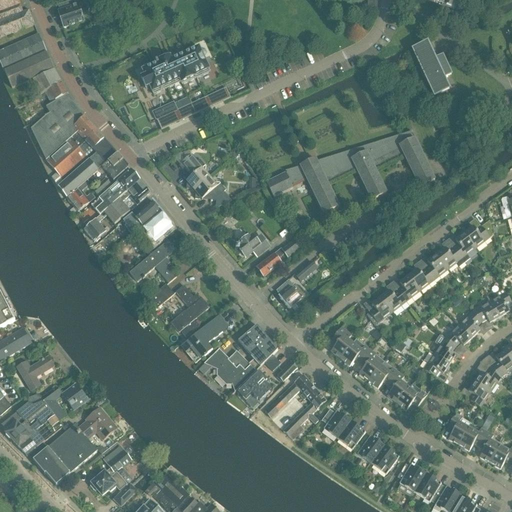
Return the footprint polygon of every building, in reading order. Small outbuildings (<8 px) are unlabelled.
[(0,0),(0,13),(20,6),(17,0),(0,0)] [(424,0),(456,12),(460,0),(424,0)] [(58,12),(61,21),(62,24),(64,29),(84,23),(78,5),(73,7),(71,1),(58,6),(60,12),(59,12),(58,12)] [(378,1),(368,1),(367,10),(377,10),(378,1)] [(20,6),(0,13),(0,39),(13,34),(16,34),(20,32),(35,26),(28,11),(23,13),(20,6)] [(0,62),(5,75),(47,56),(43,47),(41,42),(38,35),(37,35),(38,36),(0,52),(0,62)] [(415,50),(415,51),(418,57),(416,58),(434,96),(436,95),(437,97),(449,91),(443,79),(450,76),(451,77),(442,58),(442,59),(435,62),(427,45),(428,45),(427,45),(415,50)] [(202,49),(200,50),(199,48),(185,55),(196,79),(210,73),(203,58),(205,58),(207,54),(205,51),(202,49)] [(169,58),(183,86),(196,79),(185,55),(184,56),(180,54),(177,56),(175,59),(172,61),(170,57),(169,58)] [(32,81),(54,71),(53,69),(49,62),(47,56),(5,75),(12,90),(32,81)] [(157,63),(156,64),(168,89),(181,83),(182,86),(183,86),(169,58),(165,60),(162,58),(158,60),(157,63)] [(154,96),(168,89),(156,64),(155,64),(156,65),(142,71),(145,77),(141,79),(146,89),(150,87),(154,96)] [(51,88),(61,83),(57,76),(56,76),(54,72),(55,72),(54,71),(33,81),(40,96),(45,94),(52,90),(51,88)] [(51,105),(67,96),(68,96),(64,90),(61,85),(61,84),(61,83),(51,88),(52,90),(45,94),(51,105)] [(226,89),(218,93),(223,102),(230,99),(226,89)] [(52,179),(56,185),(104,142),(98,135),(96,134),(97,134),(91,127),(90,127),(89,126),(90,125),(84,119),(79,112),(78,112),(73,105),(74,105),(68,96),(67,96),(68,97),(46,109),(50,115),(31,126),(33,129),(31,131),(32,132),(46,160),(45,160),(46,162),(57,174),(52,179)] [(174,104),(161,110),(164,118),(176,112),(178,112),(174,104)] [(164,118),(157,121),(161,131),(169,128),(164,118)] [(212,131),(214,136),(224,132),(221,127),(212,131)] [(291,188),(306,180),(324,216),(339,208),(326,183),(355,169),(372,202),(387,195),(374,170),(403,156),(420,189),(435,181),(415,140),(412,134),(317,163),(315,160),(300,168),(301,169),(286,173),(287,174),(267,184),(274,199),(292,189),(291,188)] [(59,189),(66,199),(77,191),(86,183),(88,181),(93,177),(98,173),(117,156),(116,156),(112,151),(109,147),(106,144),(104,142),(56,185),(59,189)] [(117,157),(117,156),(98,173),(99,175),(100,174),(102,177),(112,168),(114,170),(123,163),(119,158),(118,158),(117,157)] [(190,190),(193,193),(210,180),(205,174),(206,168),(200,161),(198,163),(192,156),(180,166),(191,179),(187,183),(188,184),(186,186),(186,190),(190,190)] [(123,163),(114,170),(112,168),(102,177),(99,180),(102,184),(106,181),(106,180),(104,178),(107,175),(113,183),(129,170),(128,169),(123,163)] [(100,217),(108,209),(119,200),(139,182),(138,180),(136,178),(135,178),(133,175),(131,172),(130,172),(131,172),(98,200),(97,202),(101,207),(95,212),(100,217)] [(93,177),(88,181),(92,186),(97,182),(93,177)] [(99,180),(97,182),(100,186),(93,192),(98,197),(110,186),(106,181),(102,184),(99,180)] [(210,180),(193,193),(195,196),(195,200),(199,201),(201,199),(202,201),(206,197),(210,202),(216,202),(221,208),(231,202),(224,193),(226,192),(220,185),(214,184),(210,180)] [(249,180),(248,191),(255,192),(256,192),(256,191),(257,181),(249,180)] [(140,183),(139,182),(119,200),(122,204),(131,196),(133,199),(145,189),(140,183)] [(86,183),(77,191),(80,194),(89,187),(89,185),(86,183)] [(133,199),(132,200),(137,207),(150,195),(145,189),(133,199)] [(77,191),(66,199),(68,201),(68,202),(70,205),(71,205),(78,214),(95,200),(91,195),(86,198),(84,195),(82,197),(80,194),(77,191)] [(509,209),(511,220),(511,219),(511,200),(509,202),(508,200),(507,199),(502,200),(501,202),(503,210),(505,210),(509,209)] [(108,209),(112,215),(116,218),(111,222),(114,226),(130,213),(122,204),(119,200),(108,209)] [(132,215),(123,222),(125,224),(126,226),(129,223),(137,232),(139,231),(161,213),(159,211),(153,204),(154,204),(153,203),(152,203),(138,215),(135,218),(134,217),(132,215)] [(84,231),(89,237),(101,228),(98,224),(101,221),(101,222),(103,221),(107,217),(108,218),(112,215),(108,209),(100,217),(95,221),(96,222),(84,231)] [(161,213),(139,231),(145,238),(149,236),(155,243),(146,251),(150,256),(167,242),(163,237),(173,228),(174,228),(173,227),(169,222),(167,220),(161,213)] [(293,219),(290,222),(301,237),(305,234),(293,219)] [(473,228),(464,235),(476,251),(485,244),(484,243),(488,239),(489,240),(494,237),(489,222),(476,232),(473,228)] [(101,228),(89,237),(95,244),(109,231),(107,229),(104,231),(101,228)] [(458,246),(453,250),(464,264),(469,260),(467,257),(476,251),(464,235),(455,242),(458,246)] [(240,245),(241,246),(239,247),(237,247),(237,250),(238,250),(244,257),(245,258),(245,259),(253,253),(257,258),(262,254),(264,252),(269,248),(261,238),(256,242),(252,237),(248,240),(248,239),(247,239),(244,236),(242,237),(240,239),(238,241),(241,244),(240,245)] [(263,278),(264,278),(281,265),(278,260),(284,255),(288,260),(301,249),(295,241),(286,249),(286,248),(282,251),(281,250),(257,269),(263,278)] [(148,257),(131,270),(140,281),(152,271),(165,286),(174,278),(162,263),(175,252),(167,243),(149,258),(148,257)] [(445,250),(436,257),(448,272),(456,265),(459,268),(464,264),(453,250),(448,254),(445,250)] [(430,267),(425,271),(434,282),(433,281),(438,278),(439,279),(448,272),(436,257),(427,264),(430,267)] [(308,268),(296,278),(301,284),(313,274),(318,270),(313,264),(308,268)] [(417,271),(408,278),(420,293),(429,286),(428,285),(433,282),(434,283),(434,282),(425,271),(420,275),(417,271)] [(402,289),(397,292),(406,304),(405,303),(410,299),(411,300),(420,293),(408,278),(399,285),(402,289)] [(281,297),(279,299),(289,311),(301,301),(291,289),(293,287),(289,282),(276,292),(281,297)] [(194,301),(195,300),(184,287),(176,294),(189,310),(171,325),(179,335),(181,333),(186,339),(199,328),(194,322),(209,309),(202,300),(196,304),(194,301)] [(170,291),(154,305),(158,309),(174,296),(170,291)] [(497,299),(490,303),(499,319),(509,314),(507,309),(511,306),(511,305),(503,291),(495,295),(497,299)] [(389,292),(380,299),(392,314),(401,308),(400,307),(405,303),(406,304),(397,292),(392,296),(389,292)] [(0,330),(15,323),(9,311),(8,311),(9,312),(7,313),(2,303),(3,302),(4,303),(4,302),(0,293),(0,330)] [(392,314),(380,299),(372,306),(374,310),(369,314),(370,315),(367,317),(374,327),(377,324),(378,325),(378,324),(382,320),(383,321),(392,314)] [(490,303),(473,313),(481,324),(487,321),(490,325),(499,319),(490,303)] [(473,313),(459,326),(472,340),(480,332),(477,329),(481,324),(473,313)] [(198,334),(188,342),(188,343),(186,345),(202,364),(204,362),(203,360),(213,351),(208,346),(222,334),(229,328),(219,317),(212,322),(212,323),(198,334)] [(459,326),(444,340),(455,349),(460,344),(463,348),(472,340),(459,326)] [(273,357),(278,352),(258,329),(257,327),(238,343),(260,369),(264,365),(273,357)] [(331,353),(340,361),(353,345),(348,341),(352,337),(342,329),(334,339),(339,343),(331,353)] [(0,363),(31,345),(29,342),(32,340),(26,330),(23,332),(23,331),(0,344),(0,363)] [(440,347),(433,356),(449,367),(455,357),(451,355),(455,349),(444,340),(440,337),(435,344),(440,347)] [(362,362),(370,352),(365,347),(364,348),(356,341),(353,345),(340,361),(349,368),(357,358),(362,362)] [(401,344),(396,350),(401,354),(406,347),(401,344)] [(236,353),(229,360),(219,351),(204,366),(217,372),(218,377),(226,386),(232,386),(235,394),(256,373),(236,353)] [(370,352),(362,362),(367,366),(359,376),(368,383),(384,364),(375,357),(376,356),(370,352)] [(498,363),(490,369),(501,379),(511,370),(511,362),(504,353),(495,359),(498,363)] [(449,367),(433,356),(423,371),(435,379),(439,373),(443,376),(449,367)] [(281,365),(273,357),(264,365),(273,373),(281,365)] [(49,359),(30,370),(26,364),(17,369),(31,393),(40,388),(35,379),(54,368),(49,359)] [(386,380),(390,384),(398,374),(384,363),(384,364),(368,383),(378,391),(386,380)] [(283,384),(297,370),(292,364),(277,378),(283,384)] [(481,375),(475,384),(490,395),(501,379),(490,369),(485,377),(481,375)] [(271,392),(264,385),(267,382),(259,373),(237,394),(239,396),(246,403),(253,396),(255,398),(253,399),(257,402),(258,401),(260,403),(262,400),(263,400),(263,399),(269,394),(271,392)] [(387,398),(396,406),(409,390),(401,383),(404,379),(398,374),(390,384),(395,388),(387,398)] [(271,420),(295,397),(291,393),(297,388),(298,389),(299,388),(302,390),(309,384),(307,381),(304,377),(303,377),(304,378),(295,385),(274,405),(273,405),(272,406),(273,406),(272,406),(272,407),(271,408),(270,408),(270,409),(265,414),(271,420)] [(306,399),(312,405),(321,397),(309,384),(302,390),(299,388),(298,389),(297,388),(291,393),(295,397),(300,392),(303,395),(301,398),(304,401),(306,399)] [(490,395),(475,384),(468,393),(472,396),(469,401),(480,409),(490,395)] [(59,391),(44,403),(60,423),(67,418),(61,410),(59,409),(55,404),(63,398),(73,411),(73,417),(73,416),(78,416),(81,414),(82,413),(82,412),(82,411),(82,410),(81,409),(80,408),(81,407),(87,402),(85,399),(85,398),(84,397),(82,394),(81,393),(80,391),(79,390),(76,387),(66,394),(66,393),(62,393),(61,393),(59,391)] [(409,390),(396,406),(406,413),(414,403),(419,407),(427,397),(421,392),(418,396),(409,390)] [(51,392),(40,400),(43,403),(54,395),(51,392)] [(0,417),(11,408),(0,394),(0,417)] [(321,397),(312,405),(308,409),(283,433),(293,441),(298,436),(304,431),(300,427),(308,419),(315,426),(318,423),(312,416),(317,411),(326,403),(321,397)] [(60,423),(44,403),(44,402),(35,407),(28,405),(17,414),(21,420),(17,424),(17,423),(5,434),(27,458),(27,457),(27,458),(37,449),(63,428),(60,423)] [(87,423),(78,430),(88,441),(96,434),(103,442),(117,430),(100,410),(86,422),(87,423)] [(323,431),(338,441),(351,424),(337,413),(335,415),(330,411),(322,422),(327,426),(323,431)] [(452,435),(448,441),(458,447),(469,430),(471,426),(461,421),(462,419),(455,416),(449,427),(455,430),(452,435)] [(351,424),(338,441),(352,452),(365,434),(351,424)] [(88,441),(78,430),(75,426),(33,462),(45,476),(46,475),(56,488),(97,453),(88,441)] [(469,430),(458,447),(469,453),(475,442),(481,445),(487,434),(481,430),(480,431),(471,426),(469,430)] [(486,448),(479,459),(490,465),(500,447),(491,442),(493,437),(487,434),(481,445),(486,448)] [(357,456),(371,466),(385,448),(370,438),(357,456)] [(103,461),(115,475),(131,462),(120,447),(103,461)] [(500,447),(490,465),(500,471),(507,460),(511,463),(511,462),(511,448),(509,453),(500,447)] [(385,448),(371,466),(386,477),(399,459),(385,448)] [(399,485),(414,495),(426,476),(411,467),(410,468),(406,466),(397,479),(402,481),(399,485)] [(102,497),(108,491),(110,493),(116,488),(121,493),(113,501),(121,509),(137,492),(132,487),(127,487),(126,486),(116,474),(113,477),(109,471),(105,474),(90,486),(95,493),(97,491),(102,497)] [(153,485),(146,493),(151,498),(152,497),(164,509),(166,511),(218,511),(211,505),(207,510),(199,503),(197,505),(191,499),(191,500),(189,497),(167,475),(156,487),(153,485)] [(387,479),(383,481),(383,485),(387,487),(393,477),(390,475),(387,479)] [(431,502),(433,504),(442,490),(439,488),(441,485),(426,476),(414,495),(430,504),(431,502)] [(436,505),(432,511),(433,511),(440,511),(441,511),(442,511),(452,511),(462,498),(446,488),(444,491),(442,490),(433,504),(436,505)] [(462,498),(452,511),(479,511),(480,511),(476,509),(477,507),(462,498)] [(159,511),(150,503),(146,507),(145,506),(144,504),(138,509),(135,511),(159,511)]
